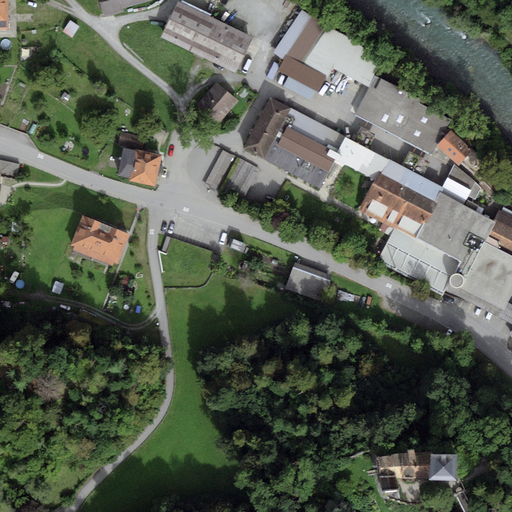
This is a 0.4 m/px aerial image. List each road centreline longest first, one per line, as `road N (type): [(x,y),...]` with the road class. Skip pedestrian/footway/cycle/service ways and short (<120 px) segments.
road 1 (unclassified): [(511,366),(464,327),(373,280),(163,200)]
road 2 (residential): [(70,511),(144,436),(170,391),(152,249),(163,200)]
road 3 (residential): [(163,200),(0,144)]
